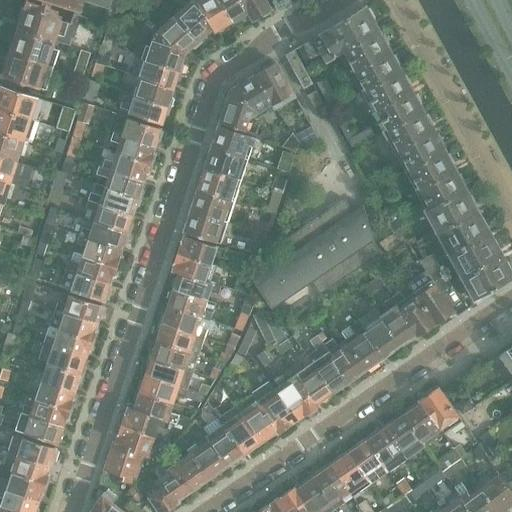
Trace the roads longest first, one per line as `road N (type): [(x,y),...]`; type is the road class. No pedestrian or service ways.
road 1 (residential): [(340,0),(217,80),(72,511)]
road 2 (residential): [(511,297),(203,511)]
road 3 (residential): [(399,0),(511,207)]
